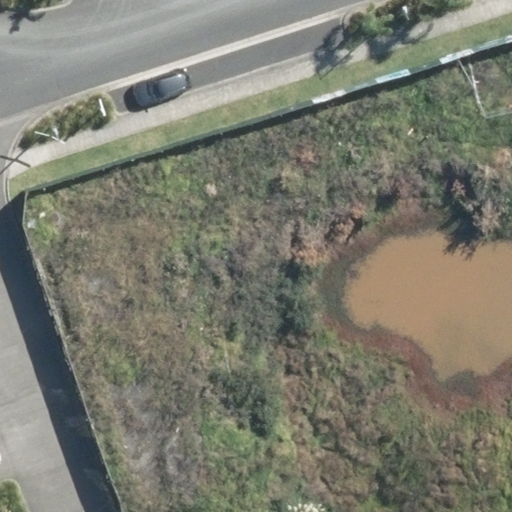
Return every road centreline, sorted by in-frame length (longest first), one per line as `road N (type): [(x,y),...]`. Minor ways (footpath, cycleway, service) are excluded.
road 1 (residential): [(0,72),(224,0)]
road 2 (residential): [(67,511),(0,309)]
